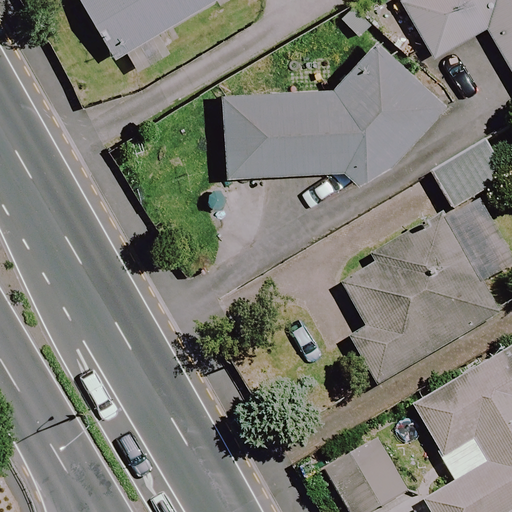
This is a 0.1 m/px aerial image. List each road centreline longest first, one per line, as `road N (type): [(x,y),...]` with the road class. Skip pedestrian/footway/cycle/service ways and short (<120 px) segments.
road 1 (trunk): [(0,129),(218,511)]
road 2 (trunk): [(94,511),(0,356)]
